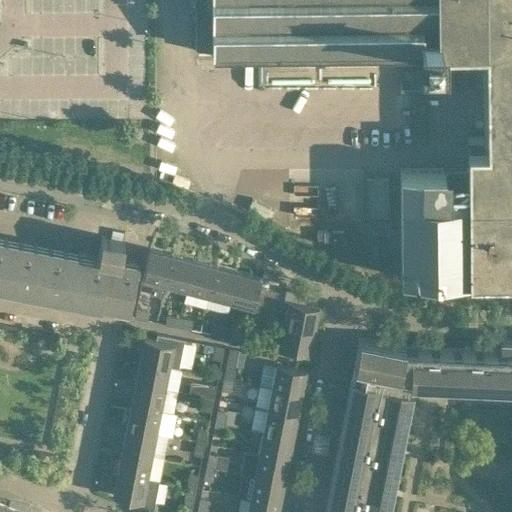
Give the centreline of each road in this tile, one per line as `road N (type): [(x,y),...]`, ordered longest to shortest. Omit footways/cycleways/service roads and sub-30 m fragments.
road 1 (unclassified): [(0,172),(192,212),(350,293)]
road 2 (unclassified): [(0,303),(99,323),(106,337),(75,507)]
road 3 (unclassified): [(308,511),(350,293)]
road 4 (unclassified): [(511,316),(406,315),(350,293)]
